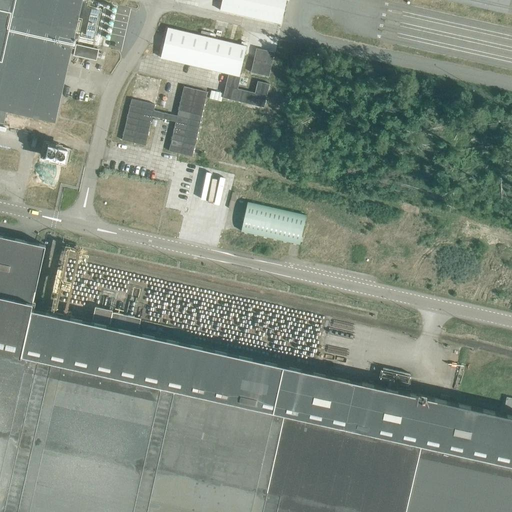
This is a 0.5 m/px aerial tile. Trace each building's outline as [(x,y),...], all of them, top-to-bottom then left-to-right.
[(0,0),(0,119),(7,121),(10,106),(42,113),(42,114),(45,114),(55,116),(64,75),(66,65),(67,65),(81,0),(0,0)] [(285,0),(221,0),(220,10),(280,23),(285,0)] [(511,0),(466,0),(511,10),(511,0)] [(245,46),(220,40),(219,40),(167,28),(161,57),(213,70),(228,73),(239,76),(244,51),(245,46)] [(96,60),(96,58),(98,50),(98,49),(79,45),(76,44),(73,55),(96,60)] [(268,76),(274,52),(256,48),(254,55),(250,72),(268,76)] [(223,98),(263,107),(269,84),(257,81),(254,92),(245,90),(237,88),(238,84),(240,77),(238,76),(239,76),(228,73),(228,74),(225,87),(222,97),(223,98)] [(152,116),(176,121),(169,151),(192,156),(207,90),(184,85),(177,115),(153,110),(160,80),(137,75),(122,140),(145,145),(152,116)] [(209,96),(216,99),(218,92),(212,90),(209,96)] [(47,144),(46,155),(53,156),(53,150),(58,151),(58,156),(67,157),(68,147),(60,147),(55,147),(55,144),(47,144)] [(299,244),(306,215),(247,202),(241,231),(299,244)] [(0,347),(21,352),(31,308),(45,245),(0,235),(0,347)] [(422,395),(387,387),(284,364),(282,363),(249,356),(247,356),(143,333),(108,325),(71,316),(31,308),(21,352),(511,461),(511,414),(460,403),(424,395),(422,395)] [(511,511),(511,461),(21,352),(0,347),(0,507),(21,511),(511,511)]
